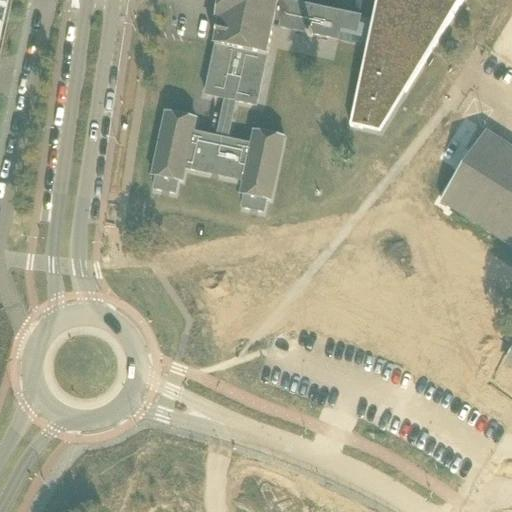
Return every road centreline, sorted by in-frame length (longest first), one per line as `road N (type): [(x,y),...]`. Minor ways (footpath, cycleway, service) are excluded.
road 1 (tertiary): [(87,0),(53,242),(60,323)]
road 2 (tertiary): [(93,318),(79,227),(112,0)]
road 3 (unknown): [(228,425),(479,511)]
road 4 (residential): [(45,0),(0,226)]
